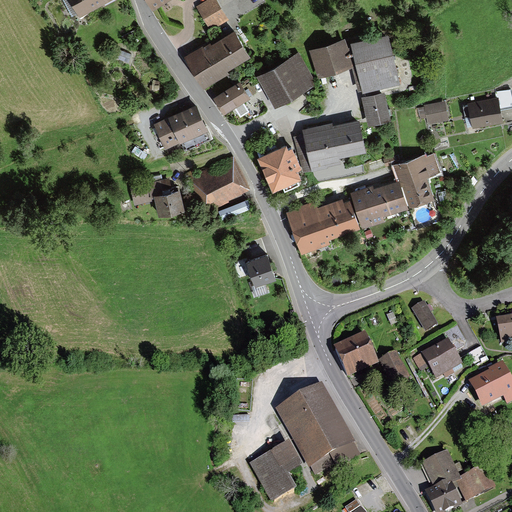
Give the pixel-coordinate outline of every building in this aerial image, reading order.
[(65,0),(73,15),(104,0),(65,0)] [(213,0),(198,9),(208,26),(223,18),(213,0)] [(232,30),(185,59),(201,86),(227,70),(225,68),(247,55),(232,30)] [(350,39),(363,89),(396,80),(383,31),(350,39)] [(321,71),(350,64),(343,39),(315,47),(321,71)] [(125,60),(129,52),(119,48),(116,56),(125,60)] [(294,58),(258,78),(273,105),(309,85),(294,58)] [(240,80),(213,96),(222,110),(249,94),(240,80)] [(474,126),(500,119),(497,108),(511,103),(511,97),(510,88),(491,93),(492,97),(461,105),(464,115),(471,113),(474,126)] [(363,95),(368,118),(385,114),(380,91),(363,95)] [(424,117),(426,124),(445,118),(441,102),(414,109),(417,119),(424,117)] [(193,106),(150,127),(160,148),(176,141),(180,149),(208,136),(193,106)] [(299,132),(307,169),(322,166),(321,161),(359,152),(352,121),(299,132)] [(255,159),(269,193),(295,182),(293,176),(297,174),(288,152),(284,154),(282,149),(255,159)] [(381,157),(383,163),(394,160),(392,153),(381,157)] [(395,166),(407,205),(427,199),(420,176),(434,172),(429,155),(395,166)] [(204,205),(245,186),(233,159),(192,178),(204,205)] [(155,216),(179,210),(175,194),(161,197),(158,182),(129,189),(133,205),(152,200),(155,216)] [(380,214),(403,206),(395,182),(351,196),(361,227),(382,220),(380,214)] [(223,220),(252,209),(248,201),(220,212),(223,220)] [(309,205),(286,213),(297,247),(354,227),(345,202),(312,213),(309,205)] [(252,284),(271,278),(264,256),(245,262),(252,284)] [(423,302),(410,309),(421,331),(434,324),(423,302)] [(511,317),(495,322),(501,345),(511,342),(511,317)] [(332,349),(346,376),(376,360),(363,334),(332,349)] [(422,352),(435,378),(460,365),(447,339),(422,352)] [(406,374),(394,352),(381,359),(393,382),(406,374)] [(470,382),(485,410),(511,395),(497,367),(470,382)] [(312,479),(356,455),(319,384),(275,409),(312,479)] [(285,472),(299,465),(287,443),(250,463),(271,501),(294,489),(285,472)] [(424,495),(432,511),(448,511),(458,507),(447,486),(457,480),(444,454),(419,467),(432,491),(424,495)] [(456,482),(467,500),(491,487),(480,468),(456,482)]
